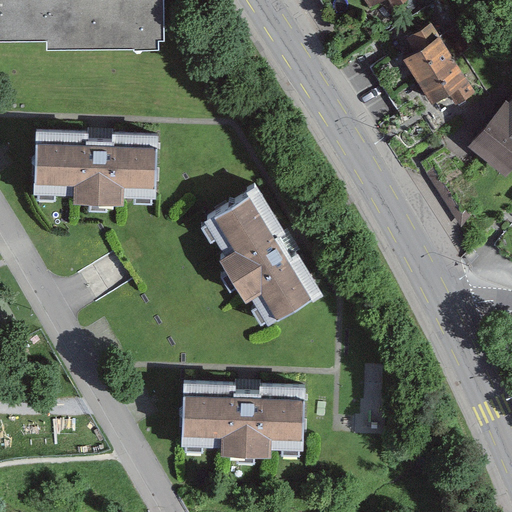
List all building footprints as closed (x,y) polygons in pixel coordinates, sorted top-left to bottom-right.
[(0,0),(0,38),(47,38),(47,0),(0,0)] [(47,0),(47,38),(48,46),(161,46),(160,0),(47,0)] [(363,0),(332,0),(349,25),(371,10),(363,0)] [(363,0),(371,10),(386,0),(387,0),(394,10),(409,0),(363,0)] [(300,56),(274,8),(256,17),(285,69),(302,59),(300,56)] [(470,46),(456,22),(443,30),(456,54),(470,46)] [(418,84),(454,59),(431,23),(413,35),(422,50),(403,61),(418,84)] [(458,106),(476,95),(454,59),(418,84),(432,107),(451,95),(458,106)] [(418,84),(403,61),(379,76),(408,122),(432,107),(418,84)] [(373,117),(347,73),(327,85),(355,129),(373,117)] [(511,159),(511,93),(506,88),(458,143),(497,177),(511,159)] [(160,133),(36,128),(33,196),(75,198),(75,208),(124,210),(124,199),(157,201),(160,133)] [(491,208),(455,151),(429,167),(466,224),(491,208)] [(323,297),(256,186),(204,217),(229,259),(221,264),(246,307),(253,303),(268,329),(323,297)] [(511,228),(509,226),(490,247),(511,266),(511,228)] [(305,377),(186,373),(184,437),(223,438),(222,448),(271,449),(271,442),(302,443),(305,377)]
